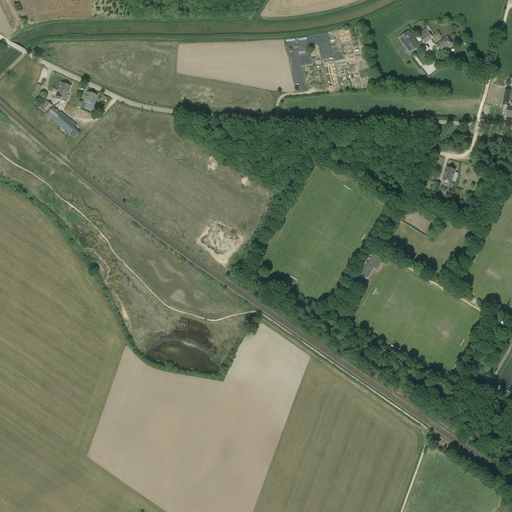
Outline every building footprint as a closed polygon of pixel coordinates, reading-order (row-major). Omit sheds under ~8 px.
[(420,38),(424,44),(432,38),(428,32),(420,38)] [(407,45),(411,51),(418,46),(408,33),(402,38),(407,45)] [(435,45),(441,53),(452,45),(447,37),(435,45)] [(67,95),(70,86),(61,83),(58,90),(55,99),(65,103),(68,95),(67,95)] [(33,96),(37,98),(38,97),(41,86),(37,84),(33,96)] [(79,102),(77,106),(77,108),(80,108),(80,107),(86,110),(88,104),(93,105),(97,96),(87,92),(83,103),(82,103),(82,102),(79,102)] [(52,106),(45,100),(39,107),(46,113),(52,106)] [(52,107),(48,112),(50,115),(49,117),(50,118),(52,116),(56,119),(54,121),(75,139),(80,133),(74,128),(76,125),(61,112),(60,114),(52,107)] [(455,182),(457,174),(455,173),(455,170),(446,167),(442,180),(451,183),(452,181),(455,182)] [(440,184),(435,182),(432,191),(437,192),(440,184)] [(367,262),(360,274),(368,278),(374,268),(377,270),(383,259),(374,253),(368,263),(367,262)]
